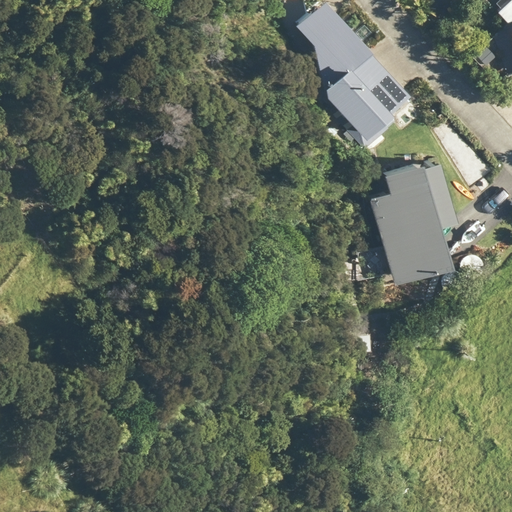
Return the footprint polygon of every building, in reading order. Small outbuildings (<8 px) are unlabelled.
[(326,0),(322,0),(297,24),(313,42),(325,94),(320,98),(365,147),(395,119),(387,110),(409,90),(326,0)] [(506,23),(511,18),(511,0),(505,0),(495,8),(506,23)] [(454,259),(424,156),(385,167),(390,185),(369,191),(394,277),(454,259)] [(471,249),(436,283),(453,300),(488,267),(471,249)] [(398,419),(401,447),(362,453),(367,485),(378,483),(382,504),(402,500),(398,480),(419,478),(422,511),(463,511),(457,445),(440,447),(437,418),(434,418),(433,406),(443,405),(441,383),(412,386),(413,397),(407,398),(409,417),(398,419)]
